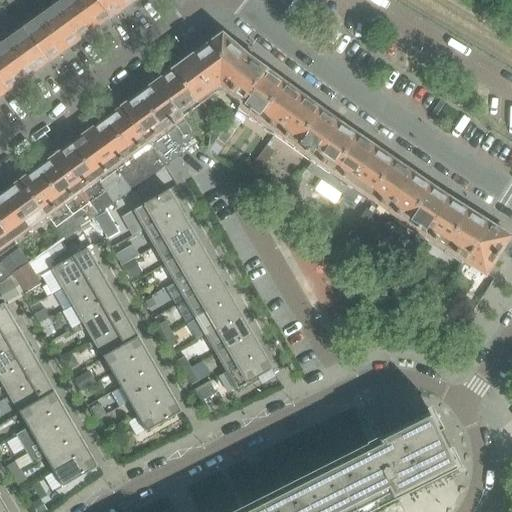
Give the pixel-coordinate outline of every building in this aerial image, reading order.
[(38,5),(33,0),(27,0),(27,1),(33,9),(38,5)] [(113,16),(100,0),(60,0),(57,3),(71,20),(76,15),(90,33),(113,16)] [(100,0),(113,16),(136,0),(100,0)] [(33,9),(27,1),(22,5),(27,13),(33,9)] [(45,65),(90,33),(76,15),(71,20),(57,3),(25,25),(38,42),(32,48),(45,65)] [(45,65),(32,48),(38,42),(25,25),(0,43),(0,54),(21,83),(45,65)] [(242,103),(265,70),(251,60),(238,49),(223,36),(155,85),(179,116),(215,89),(225,90),(242,103)] [(0,98),(21,83),(0,54),(0,98)] [(277,135),(303,98),(265,70),(242,103),(240,106),(277,135)] [(197,145),(185,122),(184,122),(179,116),(155,85),(122,109),(165,167),(195,145),(196,146),(197,146),(197,145)] [(313,161),(339,123),(325,113),(303,98),(277,135),(313,161)] [(165,167),(122,109),(104,121),(148,179),(165,167)] [(223,149),(240,124),(233,118),(224,131),(215,143),(223,149)] [(148,179),(104,121),(88,133),(132,191),(148,179)] [(344,197),(376,149),(359,137),(339,123),(313,161),(314,161),(306,171),(344,197)] [(215,143),(224,131),(211,126),(208,151),(209,152),(215,143)] [(132,191),(88,133),(71,146),(114,204),(132,191)] [(114,204),(71,146),(54,158),(97,216),(114,204)] [(388,212),(414,175),(376,149),(344,197),(342,199),(352,206),(361,194),(378,206),(373,214),(366,210),(355,225),(359,228),(356,232),(362,237),(352,251),(359,256),(368,244),(388,212)] [(97,216),(54,158),(37,170),(81,227),(97,216)] [(81,227),(37,170),(21,182),(47,216),(49,219),(64,239),(81,227)] [(425,238),(451,200),(414,175),(388,212),(425,238)] [(283,205),(292,192),(275,181),(266,193),(283,205)] [(47,216),(21,182),(0,196),(0,223),(13,241),(47,216)] [(144,230),(180,209),(169,191),(134,211),(135,211),(133,212),(134,213),(136,212),(145,229),(144,230)] [(465,263),(489,224),(451,200),(425,238),(465,263)] [(324,221),(329,214),(317,205),(307,220),(322,230),(327,223),(324,221)] [(156,246),(190,227),(180,209),(144,230),(146,229),(156,246)] [(0,250),(13,241),(0,223),(0,250)] [(505,253),(510,245),(508,241),(510,237),(489,224),(465,263),(486,276),(500,252),(505,253)] [(164,265),(200,244),(190,227),(156,246),(154,247),(154,248),(156,247),(166,264),(164,265)] [(174,283),(210,262),(200,244),(164,265),(164,266),(166,265),(176,282),(174,282),(174,283)] [(62,289),(99,268),(88,249),(53,269),(53,270),(52,270),(52,271),(49,273),(51,278),(57,275),(64,287),(62,288),(62,289)] [(29,265),(18,250),(1,262),(2,264),(11,277),(12,277),(29,265)] [(186,299),(221,280),(210,262),(174,283),(175,283),(176,282),(186,299)] [(0,284),(11,277),(2,264),(0,265),(0,284)] [(41,286),(35,275),(40,272),(36,265),(14,278),(24,296),(41,286)] [(73,307),(109,286),(99,268),(62,289),(59,291),(61,295),(67,292),(74,305),(72,306),(73,307)] [(197,317),(231,298),(221,280),(186,299),(184,300),(185,302),(187,301),(197,317)] [(20,296),(12,281),(0,287),(0,294),(5,304),(20,296)] [(83,324),(119,303),(109,286),(73,307),(69,309),(71,313),(77,310),(84,322),(82,323),(83,324)] [(157,306),(152,297),(144,302),(149,311),(157,306)] [(207,335),(241,316),(231,298),(197,317),(195,318),(195,319),(197,318),(207,335)] [(93,342),(129,321),(119,303),(83,324),(79,326),(82,331),(87,328),(94,340),(93,341),(93,342)] [(0,331),(15,323),(4,304),(0,306),(0,331)] [(50,318),(43,305),(32,311),(39,324),(50,318)] [(465,329),(473,314),(464,309),(456,324),(465,329)] [(217,353),(252,333),(241,316),(207,335),(205,336),(206,337),(207,336),(217,353)] [(104,358),(139,338),(129,321),(93,342),(89,344),(92,349),(97,345),(104,358)] [(172,333),(165,322),(158,326),(164,337),(172,333)] [(0,355),(25,341),(15,323),(0,331),(0,355)] [(178,344),(172,333),(164,337),(171,348),(178,344)] [(227,370),(262,351),(252,333),(217,353),(215,354),(216,355),(217,354),(227,370)] [(113,372),(147,353),(139,338),(104,358),(103,359),(105,359),(113,372)] [(0,378),(35,358),(25,341),(0,355),(0,377),(0,378)] [(238,390),(272,370),(262,351),(227,370),(226,371),(226,372),(228,371),(237,388),(236,389),(236,390),(238,389),(238,390)] [(120,388),(156,367),(147,353),(113,372),(111,373),(112,374),(113,373),(121,387),(120,388)] [(78,366),(72,355),(61,361),(67,372),(78,366)] [(191,368),(185,357),(177,362),(184,372),(191,368)] [(9,397),(45,376),(35,358),(0,378),(0,384),(3,383),(10,395),(9,396),(9,397)] [(130,401),(164,382),(156,367),(120,388),(120,389),(122,388),(130,401)] [(199,382),(191,368),(184,372),(191,386),(199,382)] [(19,414),(55,393),(45,376),(9,397),(5,399),(8,403),(13,400),(21,413),(19,414)] [(138,416),(173,397),(164,382),(130,401),(128,402),(128,403),(130,402),(138,416)] [(216,394),(210,383),(195,391),(201,403),(216,394)] [(28,429),(64,408),(55,393),(19,414),(19,415),(21,414),(29,427),(27,428),(28,429)] [(147,432),(181,412),(173,397),(138,416),(136,417),(137,418),(138,417),(147,431),(145,431),(145,432),(147,431),(147,432)] [(100,403),(89,409),(96,421),(106,415),(100,403)] [(36,443),(72,422),(64,408),(28,429),(29,428),(37,442),(36,443)] [(357,511),(406,487),(408,491),(407,491),(409,495),(460,469),(431,412),(380,437),(369,443),(352,452),(232,511),(357,511)] [(44,458),(80,437),(72,422),(36,443),(36,444),(38,443),(46,456),(44,457),(44,458)] [(53,472),(89,451),(80,437),(44,458),(45,458),(46,457),(54,471),(53,472)] [(63,487),(98,467),(89,451),(53,472),(53,473),(55,472),(63,485),(61,486),(61,487),(63,486),(63,487)] [(21,471),(16,462),(7,467),(13,477),(21,471)] [(27,480),(21,471),(13,477),(18,486),(27,480)]
